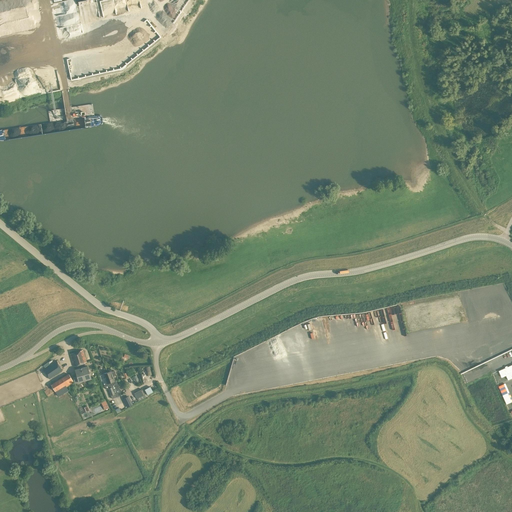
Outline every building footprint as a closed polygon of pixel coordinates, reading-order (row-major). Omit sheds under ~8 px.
[(87,362),(83,350),(70,354),(74,367),(76,366),(77,369),(75,370),(77,376),(73,377),(75,383),(85,380),(80,364),(85,363),(87,362)] [(49,379),(62,370),(56,361),(43,369),(48,377),(49,379)] [(80,364),(85,380),(91,378),(87,366),(86,366),(85,363),(80,364)] [(511,365),(499,371),(502,376),(506,374),(509,380),(511,378),(511,365)] [(107,372),(111,384),(109,385),(109,386),(109,385),(110,388),(112,387),(116,397),(121,395),(118,386),(119,386),(119,384),(118,385),(116,380),(114,381),(113,376),(116,375),(115,370),(111,372),(111,371),(107,372)] [(111,384),(107,372),(103,374),(106,383),(105,383),(105,384),(104,385),(106,389),(108,388),(112,399),(116,397),(112,387),(110,388),(109,385),(109,386),(109,385),(111,384)] [(68,374),(59,379),(65,387),(66,386),(73,382),(68,374)] [(65,387),(56,393),(58,396),(68,390),(66,386),(65,387)] [(137,399),(139,398),(140,397),(144,395),(141,390),(134,394),(137,399)] [(123,400),(126,408),(128,407),(128,406),(131,405),(130,402),(129,402),(127,397),(123,398),(123,400)] [(101,402),(104,410),(109,408),(105,400),(101,402)]
